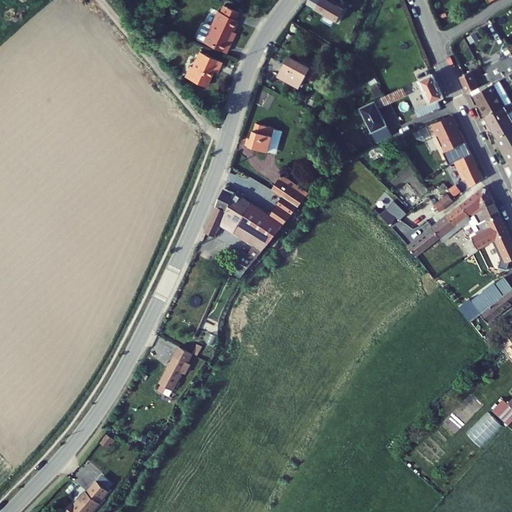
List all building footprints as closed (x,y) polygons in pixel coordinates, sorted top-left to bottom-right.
[(320,0),(309,0),(306,7),(336,23),(342,12),(336,9),(338,5),(332,2),(331,5),(320,0)] [(243,13),(225,6),(216,28),(211,26),(208,28),(202,42),(233,55),(240,37),(236,36),(238,32),(242,21),(240,20),(243,13)] [(197,68),(192,80),(214,89),(220,76),(224,77),(229,64),(206,54),(201,69),(197,68)] [(289,59),(280,77),(300,88),(309,69),(303,66),(304,63),(298,60),(297,63),(289,59)] [(511,66),(494,77),(497,81),(498,80),(511,71),(511,66)] [(467,98),(471,96),(487,87),(477,69),(459,79),(467,98)] [(412,109),(415,116),(436,106),(433,100),(440,97),(429,73),(417,78),(421,86),(428,102),(412,109)] [(378,108),(421,86),(417,78),(374,101),(378,108)] [(471,96),(482,118),(501,107),(509,102),(498,80),(497,81),(487,87),(471,96)] [(261,89),(254,103),(269,110),(275,96),(261,89)] [(359,109),(371,133),(375,142),(391,135),(386,125),(378,108),(374,101),(359,109)] [(493,139),(495,138),(511,128),(501,107),(482,118),(493,139)] [(452,123),(449,116),(436,122),(440,129),(452,123)] [(437,129),(433,120),(388,141),(393,148),(437,129)] [(283,136),(256,127),(254,135),(253,135),(248,151),(267,157),(267,156),(276,159),(283,136)] [(497,149),(503,161),(511,156),(511,128),(495,138),(499,148),(497,149)] [(452,150),(449,144),(443,148),(446,154),(452,150)] [(462,145),(462,144),(452,150),(446,154),(464,188),(477,177),(462,145)] [(511,156),(503,161),(511,179),(511,156)] [(274,191),(284,197),(300,206),(309,195),(310,193),(282,176),(274,191)] [(468,217),(473,212),(471,210),(486,196),(481,187),(478,186),(458,205),(466,214),(468,217)] [(226,191),(217,210),(229,216),(228,218),(270,245),(300,206),(284,197),(271,218),(257,207),(245,201),(245,198),(244,195),(241,193),(238,195),(237,197),(226,191)] [(475,224),(478,232),(486,227),(483,220),(494,213),(486,196),(471,210),(473,212),(474,214),(478,210),(481,216),(479,217),(481,221),(475,224)] [(438,210),(446,203),(441,198),(434,204),(438,210)] [(404,216),(390,205),(385,211),(400,222),(404,216)] [(445,217),(453,226),(466,214),(458,205),(445,217)] [(217,210),(206,235),(214,239),(220,228),(240,238),(243,240),(250,248),(248,253),(243,251),(239,259),(252,266),(262,255),(270,245),(228,218),(229,216),(217,210)] [(511,266),(511,250),(494,213),(483,220),(486,227),(478,232),(469,238),(475,249),(489,241),(491,246),(494,245),(498,252),(483,260),(485,265),(487,264),(490,269),(503,262),(507,270),(511,266)] [(469,218),(468,217),(466,214),(453,226),(456,230),(469,218)] [(453,226),(445,217),(432,228),(441,238),(453,226)] [(432,228),(408,249),(417,260),(441,238),(432,228)] [(465,240),(471,252),(475,249),(469,238),(465,240)] [(511,285),(468,326),(475,336),(510,303),(508,301),(511,298),(511,285)] [(162,389),(167,393),(180,376),(182,377),(188,369),(172,358),(154,384),(156,386),(153,390),(158,394),(162,389)] [(479,447),(501,427),(488,414),(467,434),(479,447)] [(63,511),(62,511),(92,511),(98,507),(97,505),(108,495),(98,484),(87,494),(85,493),(73,505),(72,504),(63,511)]
